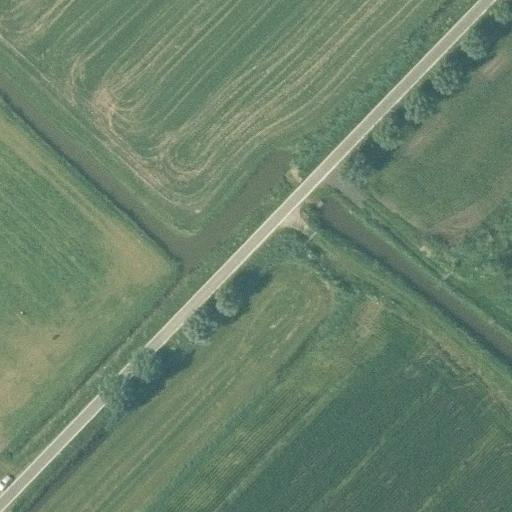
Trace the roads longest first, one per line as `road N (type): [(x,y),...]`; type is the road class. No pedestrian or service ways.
road 1 (unclassified): [(0,505),(486,0)]
road 2 (track): [(511,329),(318,173)]
